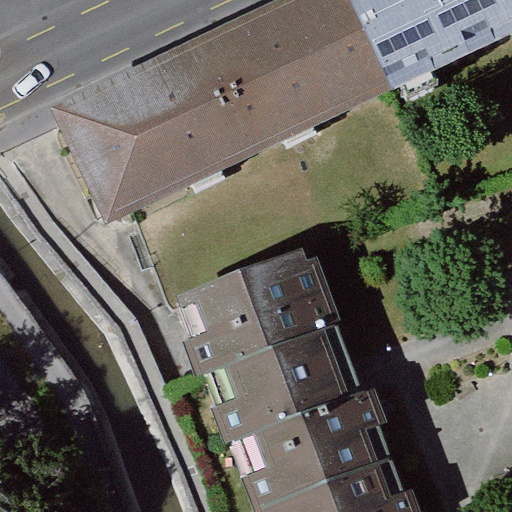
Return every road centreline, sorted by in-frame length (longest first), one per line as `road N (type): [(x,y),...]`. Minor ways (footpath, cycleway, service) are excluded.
road 1 (residential): [(0,100),(202,0)]
road 2 (residential): [(69,511),(38,440),(0,397)]
